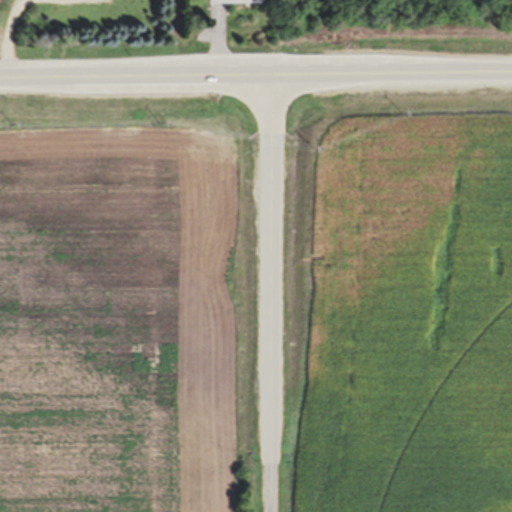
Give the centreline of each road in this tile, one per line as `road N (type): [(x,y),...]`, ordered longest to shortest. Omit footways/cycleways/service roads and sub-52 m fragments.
road 1 (primary): [(0,85),(511,81)]
road 2 (secondary): [(272,511),(272,84)]
